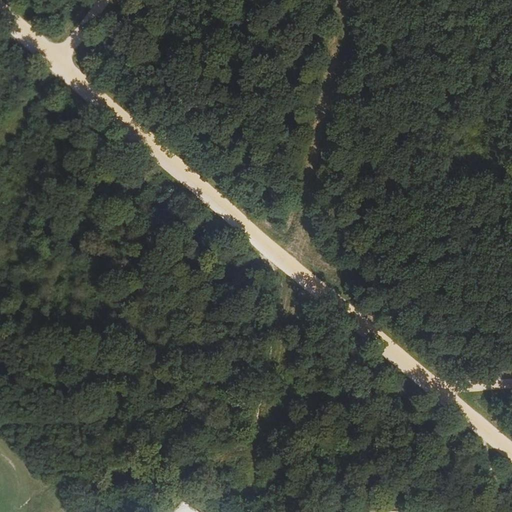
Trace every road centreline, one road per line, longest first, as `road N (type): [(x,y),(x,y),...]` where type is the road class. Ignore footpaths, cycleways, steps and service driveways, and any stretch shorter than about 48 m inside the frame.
road 1 (track): [(511,449),(0,13)]
road 2 (track): [(342,0),(293,269)]
